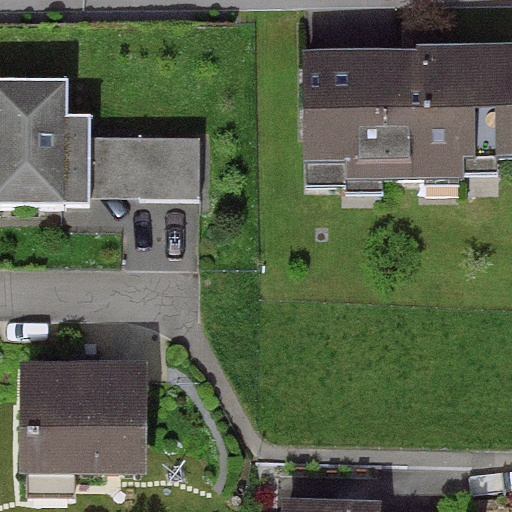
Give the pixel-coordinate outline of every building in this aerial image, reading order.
[(416,48),(303,49),(306,186),(345,185),(345,179),(497,176),(497,160),(511,160),(511,41),(416,43),(416,48)] [(69,76),(0,75),(0,207),(90,207),(90,199),(200,199),(200,137),(91,137),(91,113),(69,113),(69,76)] [(147,361),(19,360),(18,473),(26,473),(74,474),(146,474),(147,361)] [(74,497),(74,474),(26,473),(26,497),(74,497)] [(381,511),(382,500),(279,497),(278,511),(381,511)]
